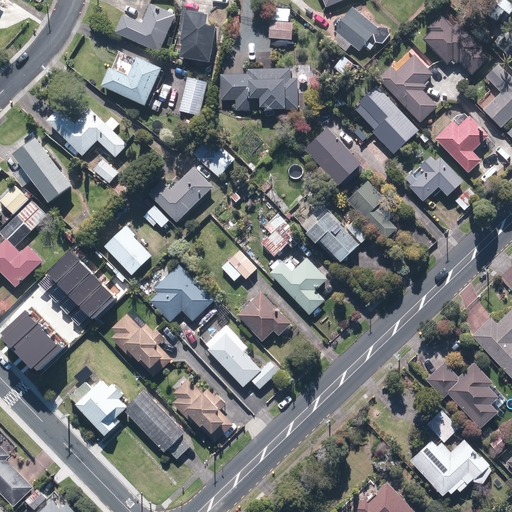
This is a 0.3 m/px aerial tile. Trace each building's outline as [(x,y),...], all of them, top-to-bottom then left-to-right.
[(406,4),(402,0),(395,0),(390,4),(396,11),(406,4)] [(487,0),(480,10),(497,23),(506,12),(511,17),(511,15),(511,2),(509,0),(487,0)] [(124,13),(115,34),(160,53),(176,15),(151,5),(144,21),(124,13)] [(380,29),(354,7),(338,25),(334,30),(360,52),(380,29)] [(198,13),(188,12),(181,58),(214,62),(220,16),(198,13)] [(489,59),(449,16),(423,40),(448,65),(454,60),(458,64),(460,62),(464,65),(473,74),(489,59)] [(294,23),(270,22),(269,39),(293,41),(294,23)] [(511,31),(497,45),(511,60),(511,31)] [(392,66),(379,78),(421,123),(439,107),(430,98),(424,91),(437,79),(415,55),(397,71),(392,66)] [(354,63),(344,56),(334,68),(344,75),(354,63)] [(164,69),(138,58),(130,76),(110,68),(102,87),(147,107),(164,69)] [(511,77),(498,63),(484,76),(501,93),(482,111),(501,131),(511,120),(511,77)] [(233,70),(221,70),(221,112),(302,110),(301,69),(233,70)] [(208,82),(189,77),(179,110),(199,116),(208,82)] [(421,131),(377,86),(352,111),(395,155),(421,131)] [(129,145),(92,109),(78,124),(62,109),(49,122),(84,156),(99,140),(116,158),(129,145)] [(455,121),(436,139),(468,173),(487,155),(479,146),(489,137),(470,117),(460,127),(455,121)] [(364,163),(328,127),(304,151),(339,187),(364,163)] [(209,137),(195,151),(220,176),(235,162),(209,137)] [(74,186),(38,138),(15,155),(50,203),(74,186)] [(404,180),(424,201),(455,173),(436,151),(404,180)] [(119,173),(104,159),(94,170),(110,183),(119,173)] [(215,186),(195,166),(172,189),(164,181),(149,195),(177,223),(215,186)] [(370,181),(348,201),(385,242),(398,229),(377,206),(385,198),(370,181)] [(29,199),(16,186),(1,201),(14,214),(29,199)] [(48,216),(34,200),(2,231),(17,246),(48,216)] [(322,203),(301,224),(341,264),(362,243),(322,203)] [(171,221),(156,205),(148,213),(164,228),(171,221)] [(80,207),(68,219),(81,233),(93,221),(80,207)] [(271,234),(261,242),(274,257),(289,244),(293,248),(303,239),(278,212),(270,219),(272,221),(265,227),(271,234)] [(155,254),(128,225),(105,247),(132,276),(155,254)] [(68,227),(62,233),(73,243),(78,238),(68,227)] [(22,253),(9,239),(0,246),(0,272),(2,271),(16,286),(45,261),(31,245),(22,253)] [(258,269),(241,251),(224,267),(241,285),(254,273),(258,269)] [(83,265),(72,254),(57,268),(68,280),(83,265)] [(286,259),(271,273),(310,315),(325,301),(316,290),(328,279),(308,257),(295,269),(286,259)] [(214,299),(181,265),(148,297),(180,331),(214,299)] [(64,286),(51,289),(53,298),(41,301),(46,323),(33,326),(37,343),(75,334),(64,286)] [(292,323),(261,291),(237,315),(268,346),(292,323)] [(482,326),(471,336),(511,377),(511,309),(498,323),(491,317),(482,326)] [(135,320),(128,314),(113,328),(117,332),(112,336),(123,348),(125,345),(141,362),(144,359),(151,366),(147,370),(155,377),(174,359),(159,344),(166,337),(157,328),(153,331),(139,316),(135,320)] [(262,388),(280,370),(271,361),(263,369),(244,350),(248,346),(227,325),(205,347),(244,386),(252,378),(262,388)] [(449,394),(481,428),(499,412),(491,404),(499,397),(489,387),(494,382),(475,362),(459,377),(445,362),(437,370),(426,379),(444,399),(449,394)] [(110,388),(87,365),(76,376),(84,385),(70,399),(106,435),(121,420),(117,416),(126,406),(121,401),(126,396),(114,384),(110,388)] [(203,393),(190,379),(174,392),(178,397),(173,402),(182,411),(185,408),(201,427),(204,424),(211,431),(209,433),(216,441),(235,424),(221,409),(227,404),(212,386),(203,393)] [(184,431),(146,391),(126,410),(164,450),(184,431)] [(459,428),(442,410),(427,424),(445,442),(459,428)] [(497,451),(509,441),(502,434),(491,443),(497,451)] [(433,440),(411,460),(444,496),(449,491),(452,494),(458,488),(460,491),(472,481),(484,483),(492,470),(489,467),(491,465),(483,456),(481,457),(465,439),(452,452),(443,442),(438,446),(433,440)] [(0,490),(16,506),(33,488),(6,462),(12,455),(0,443),(0,490)] [(417,511),(418,511),(388,481),(370,499),(365,494),(353,506),(358,511),(357,511),(417,511)] [(53,501),(42,511),(78,511),(71,503),(63,511),(53,501)]
